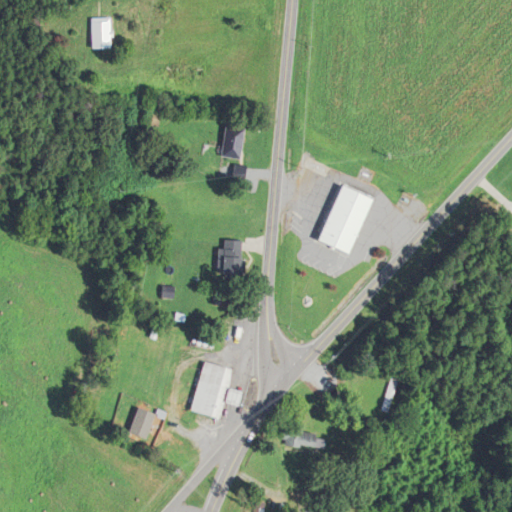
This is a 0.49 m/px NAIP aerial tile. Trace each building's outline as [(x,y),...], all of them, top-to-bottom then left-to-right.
[(87,50),(110,50),(110,19),(87,19),(87,50)] [(222,158),(244,159),(246,128),(224,127),(222,158)] [(318,243),(349,256),(373,199),(342,186),(318,243)] [(187,412),(216,419),(221,401),(233,404),(236,393),(225,390),(230,369),(200,362),(187,412)] [(385,407),(394,412),(412,379),(404,374),(385,407)] [(321,430),(294,430),(294,447),(321,447),(321,430)]
